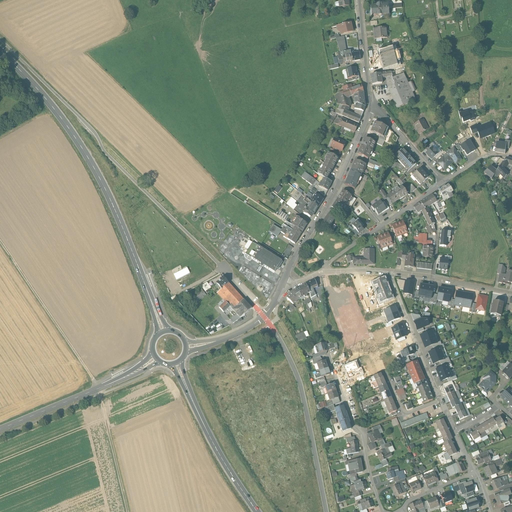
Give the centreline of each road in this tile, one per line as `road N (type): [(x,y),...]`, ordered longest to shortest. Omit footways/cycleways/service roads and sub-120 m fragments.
road 1 (track): [(129,511),(93,379),(0,239)]
road 2 (secondary): [(163,330),(108,197),(52,106)]
road 3 (residential): [(326,511),(297,375),(263,316)]
road 4 (residential): [(283,280),(338,182),(370,97)]
road 5 (tertiary): [(0,429),(154,357)]
road 6 (residential): [(383,511),(363,431),(353,426),(328,354)]
road 7 (secondary): [(256,511),(175,363)]
road 8 (residential): [(325,271),(442,181)]
road 9 (residential): [(386,272),(440,399)]
road 10 (residential): [(386,272),(511,293)]
